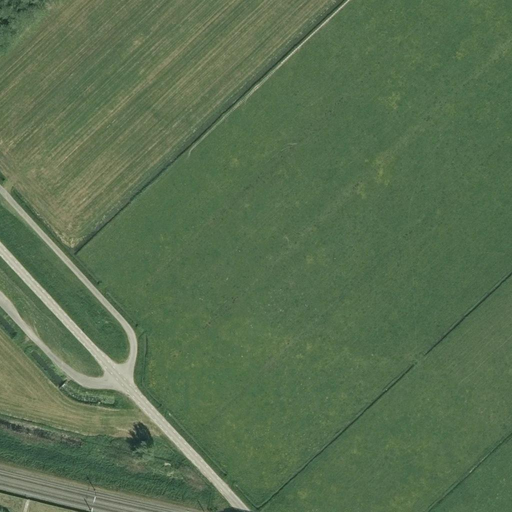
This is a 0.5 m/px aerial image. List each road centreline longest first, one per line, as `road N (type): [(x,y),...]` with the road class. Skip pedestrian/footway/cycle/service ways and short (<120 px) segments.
road 1 (unclassified): [(244,511),(0,249)]
road 2 (track): [(119,378),(133,351),(127,328),(0,189)]
